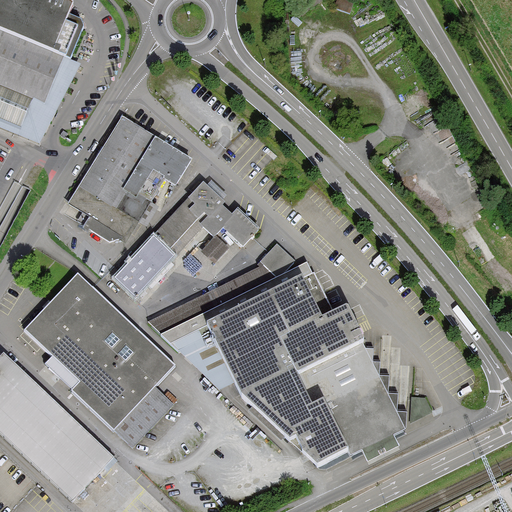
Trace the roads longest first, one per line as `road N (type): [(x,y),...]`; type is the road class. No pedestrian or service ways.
road 1 (residential): [(128,83),(424,358),(460,423)]
road 2 (secondary): [(198,51),(335,175),(431,283),(499,377)]
road 3 (secondary): [(500,338),(414,230),(256,74)]
road 4 (track): [(335,175),(398,121),(508,265)]
road 5 (residential): [(128,83),(0,288)]
road 6 (track): [(398,121),(345,35),(320,37),(307,48),(308,63),(324,80),(351,78)]
road 7 (primary): [(484,425),(300,511)]
road 8 (primary): [(511,164),(413,0)]
road 9 (primary): [(348,511),(504,434)]
